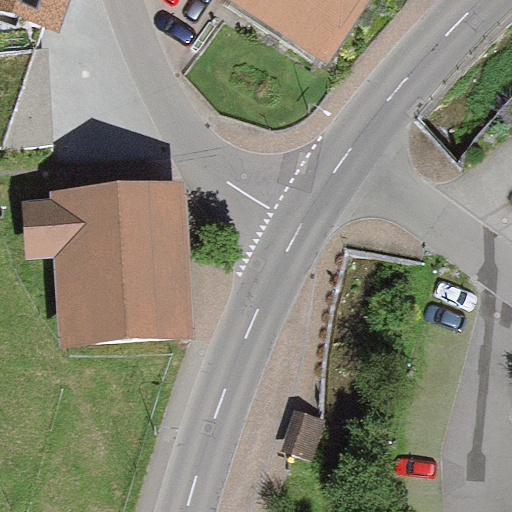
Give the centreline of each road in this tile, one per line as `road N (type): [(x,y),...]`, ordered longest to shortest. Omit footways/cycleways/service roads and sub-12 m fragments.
road 1 (tertiary): [(186,511),(234,365),(298,227)]
road 2 (residential): [(298,227),(198,154),(155,81),(123,0)]
road 3 (residential): [(511,274),(451,219),(347,152)]
road 4 (tertiary): [(347,152),(396,86),(480,0)]
